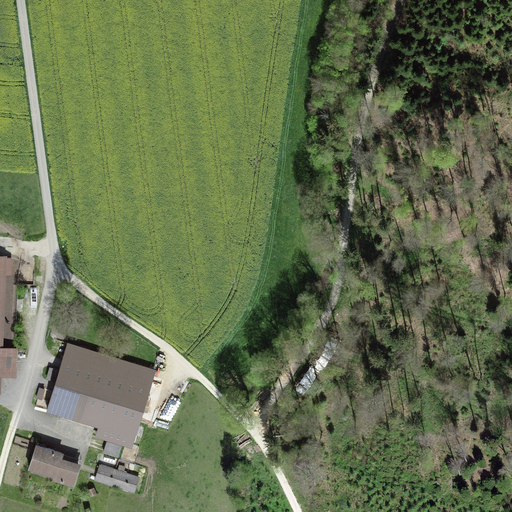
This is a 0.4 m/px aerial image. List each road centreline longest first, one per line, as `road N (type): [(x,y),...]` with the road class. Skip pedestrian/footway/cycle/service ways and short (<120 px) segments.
road 1 (track): [(252,426),(329,307),(362,114),(398,0)]
road 2 (track): [(53,265),(252,426),(298,511)]
road 3 (unclassified): [(20,0),(53,265)]
